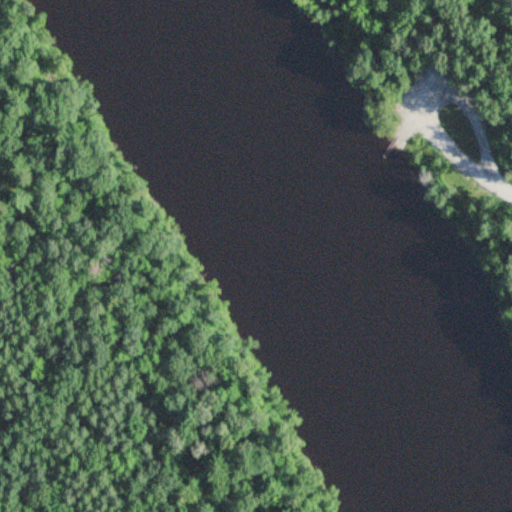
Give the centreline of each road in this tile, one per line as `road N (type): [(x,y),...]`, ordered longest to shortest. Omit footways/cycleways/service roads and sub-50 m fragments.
road 1 (track): [(388,149),(409,119),(449,94),(466,101),(475,124),(471,167)]
road 2 (track): [(511,195),(409,119)]
